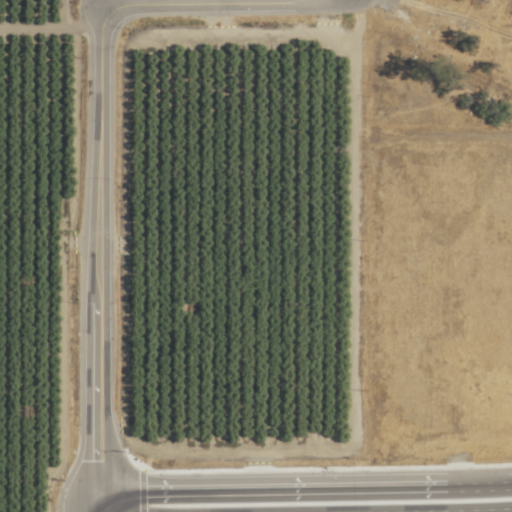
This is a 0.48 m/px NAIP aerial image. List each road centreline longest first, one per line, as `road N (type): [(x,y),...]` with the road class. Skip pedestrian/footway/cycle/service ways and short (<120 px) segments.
road 1 (residential): [(96,502),(97,27),(122,2),(296,0)]
road 2 (primary): [(511,480),(144,490),(96,502)]
road 3 (primary): [(379,511),(511,507)]
